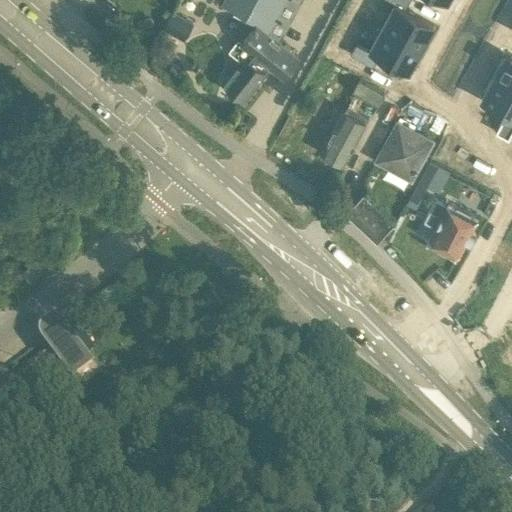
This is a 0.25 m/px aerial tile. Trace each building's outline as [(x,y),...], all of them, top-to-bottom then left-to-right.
[(224,0),(223,4),(257,22),(256,23),(266,31),(277,40),(298,0),(224,0)] [(393,4),(381,27),(421,48),(433,26),(393,4)] [(192,23),(171,11),(162,28),(183,40),(192,23)] [(264,69),(268,64),(282,74),(297,56),(277,40),(266,31),(256,23),(241,43),(239,41),(231,51),(242,60),(223,83),(244,99),(266,71),(264,69)] [(381,27),(368,51),(408,73),(421,48),(381,27)] [(511,56),(506,53),(493,76),(511,86),(511,56)] [(511,86),(493,76),(480,99),(511,116),(511,86)] [(359,77),(352,90),(371,101),(376,104),(383,91),(383,90),(359,77)] [(342,107),(319,151),(344,164),(368,119),(363,116),(363,115),(347,106),(345,108),(342,107)] [(433,140),(396,120),(375,160),(411,180),(433,140)] [(429,160),(405,203),(414,208),(437,165),(429,160)] [(345,213),(377,243),(395,223),(363,194),(345,213)] [(446,203),(434,198),(423,220),(434,226),(428,238),(459,254),(465,243),(469,245),(476,232),(472,230),(480,216),(448,200),(446,203)] [(44,269),(37,259),(21,271),(28,281),(44,269)] [(57,322),(51,321),(46,323),(42,326),(39,331),(39,336),(42,341),(49,350),(27,367),(46,391),(68,375),(71,379),(91,365),(61,326),(57,322)] [(192,494),(182,477),(171,483),(182,500),(192,494)]
